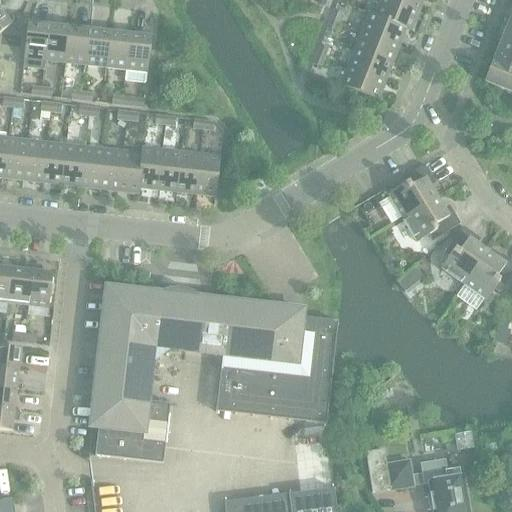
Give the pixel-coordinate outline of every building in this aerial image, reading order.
[(328,9),(331,0),(322,0),(320,6),(328,9)] [(412,31),(419,12),(388,0),(380,0),(374,15),(407,28),(406,29),(412,31)] [(388,0),(419,12),(423,0),(388,0)] [(334,10),(330,20),(338,23),(342,13),(334,10)] [(0,33),(11,25),(0,11),(0,33)] [(369,13),(361,32),(399,47),(406,29),(407,28),(374,15),(369,13)] [(334,32),(338,23),(330,20),(327,29),(334,32)] [(511,23),(508,22),(501,42),(511,46),(511,23)] [(44,69),(45,61),(49,26),(28,23),(23,67),(44,69)] [(45,61),(65,64),(69,28),(49,26),(45,61)] [(65,64),(85,66),(89,31),(69,28),(65,64)] [(85,66),(106,68),(110,33),(89,31),(85,66)] [(361,32),(354,50),(392,65),(399,47),(361,32)] [(106,68),(126,71),(130,35),(110,33),(106,68)] [(151,38),(130,35),(126,71),(124,81),(146,84),(151,38)] [(511,69),(511,46),(501,42),(493,62),(511,69)] [(320,46),(316,55),(324,58),(328,49),(320,46)] [(354,50),(348,67),(385,82),(392,65),(354,50)] [(320,68),(324,58),(316,55),(313,64),(320,68)] [(511,93),(511,69),(493,62),(485,83),(511,93)] [(378,101),(385,82),(348,67),(340,86),(378,101)] [(30,96),(41,97),(42,89),(31,88),(30,96)] [(52,90),(42,89),(41,97),(51,98),(52,90)] [(71,101),(81,102),(82,94),(72,92),(71,101)] [(94,95),(82,94),(81,102),(93,103),(94,95)] [(111,105),(121,106),(122,98),(112,97),(111,105)] [(144,100),(132,99),(122,98),(121,106),(143,109),(144,100)] [(3,107),(13,109),(14,100),(4,99),(3,107)] [(24,101),(14,100),(13,109),(23,110),(24,101)] [(41,112),(52,113),(53,105),(42,103),(41,112)] [(63,106),(53,105),(52,113),(62,114),(63,106)] [(79,116),(90,117),(91,109),(80,108),(79,116)] [(13,109),(12,119),(22,120),(23,110),(13,109)] [(101,110),(91,109),(90,117),(100,119),(101,110)] [(117,121),(128,122),(129,114),(118,112),(117,121)] [(139,115),(129,114),(128,122),(138,123),(139,115)] [(155,125),(167,126),(168,118),(156,117),(155,125)] [(178,119),(168,118),(167,126),(177,127),(178,119)] [(192,129),(203,130),(204,122),(193,121),(192,129)] [(214,123),(204,122),(203,130),(213,131),(214,123)] [(0,179),(5,180),(10,139),(0,138),(0,179)] [(5,180),(8,180),(24,182),(28,141),(10,139),(5,180)] [(24,182),(29,182),(43,184),(48,144),(28,141),(24,182)] [(43,184),(51,185),(61,186),(65,146),(48,144),(43,184)] [(61,186),(72,187),(82,188),(87,148),(65,146),(61,186)] [(82,188),(93,190),(101,191),(106,150),(87,148),(82,188)] [(142,149),(141,154),(137,189),(139,189),(159,191),(164,151),(142,149)] [(101,191),(115,192),(120,193),(125,153),(106,150),(101,191)] [(159,191),(176,193),(177,193),(182,153),(164,151),(159,191)] [(138,195),(139,189),(137,189),(141,154),(125,153),(120,193),(138,195)] [(177,193),(195,195),(200,155),(182,153),(177,193)] [(220,157),(200,155),(195,195),(215,198),(220,157)] [(388,196),(402,219),(437,198),(426,181),(431,178),(424,166),(397,183),(400,188),(388,196)] [(448,216),(437,198),(402,219),(417,243),(429,235),(432,241),(460,224),(453,213),(448,216)] [(441,269),(464,285),(487,252),(470,240),(474,235),(463,227),(444,254),(450,257),(441,269)] [(504,264),(487,252),(464,285),(486,301),(494,289),(500,293),(511,276),(511,262),(507,259),(504,264)] [(21,270),(11,269),(7,303),(27,306),(32,266),(21,265),(21,270)] [(32,266),(27,306),(26,315),(47,318),(52,274),(40,273),(41,267),(32,266)] [(0,302),(7,303),(11,269),(0,267),(0,302)] [(325,425),(337,323),(302,318),(302,311),(209,300),(205,300),(201,298),(197,296),(161,291),(158,293),(157,292),(153,294),(150,293),(106,288),(91,427),(98,428),(95,457),(163,464),(169,404),(147,402),(151,361),(167,348),(222,355),(215,412),(325,425)] [(507,330),(510,320),(502,317),(498,327),(507,330)] [(14,325),(13,334),(23,335),(25,335),(26,327),(14,325)] [(11,342),(22,344),(23,335),(13,334),(12,334),(11,342)] [(25,335),(23,335),(22,344),(35,345),(36,336),(25,335)] [(0,347),(0,368),(18,371),(20,350),(0,347)] [(0,368),(0,389),(15,391),(18,371),(0,368)] [(0,389),(0,409),(13,411),(15,391),(0,389)] [(19,412),(13,411),(0,409),(0,431),(11,432),(12,421),(18,422),(19,412)] [(471,432),(455,435),(457,451),(474,449),(471,432)] [(419,465),(421,475),(409,477),(407,463),(384,467),(382,451),(365,453),(368,469),(372,493),(428,483),(432,511),(467,511),(462,478),(460,478),(458,469),(445,471),(444,461),(419,465)] [(225,511),(336,511),(333,489),(224,503),(225,511)] [(14,511),(12,499),(0,500),(0,511),(14,511)]
